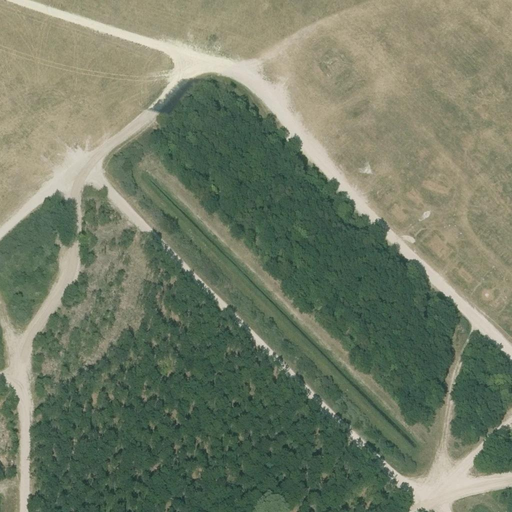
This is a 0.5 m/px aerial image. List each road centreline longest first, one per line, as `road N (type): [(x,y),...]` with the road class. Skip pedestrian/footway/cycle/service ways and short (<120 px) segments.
road 1 (track): [(15,0),(214,62),(511,353)]
road 2 (unknown): [(86,163),(391,475)]
road 3 (track): [(0,232),(171,93),(192,55)]
road 4 (unknown): [(23,511),(23,383),(0,307)]
